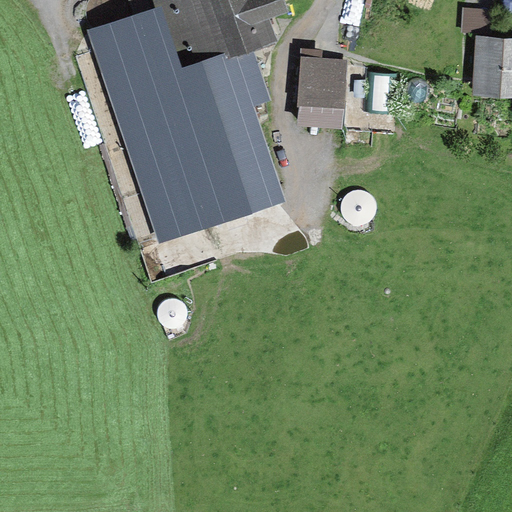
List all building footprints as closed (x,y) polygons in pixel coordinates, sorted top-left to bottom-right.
[(128,0),(134,19),(156,11),(177,77),(253,52),(278,44),(271,21),(288,15),(281,0),(128,0)] [(491,36),(493,13),(464,10),(462,34),(491,36)] [(156,11),(134,19),(91,33),(159,245),(284,205),(252,109),(270,103),(253,52),(177,77),(156,11)] [(511,41),(476,40),(473,97),(511,99),(511,41)] [(347,62),(300,60),(298,110),(343,113),(347,62)] [(343,113),(298,110),(297,129),(342,132),(343,113)] [(347,207),(372,220),(384,199),(359,185),(347,207)]
